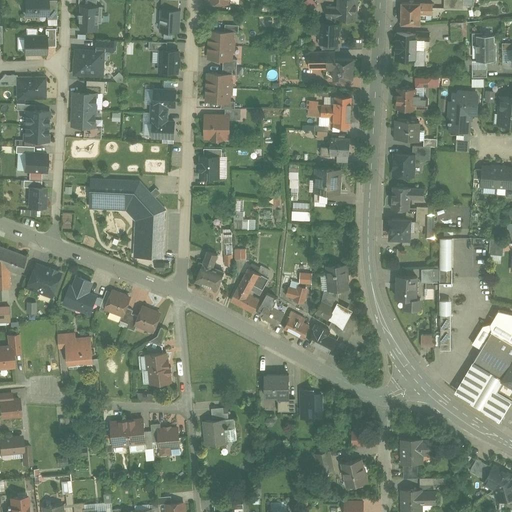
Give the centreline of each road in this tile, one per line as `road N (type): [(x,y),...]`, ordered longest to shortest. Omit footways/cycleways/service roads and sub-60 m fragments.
road 1 (secondary): [(422,384),(382,323),(372,284),(381,0)]
road 2 (residential): [(194,0),(179,295)]
road 3 (residential): [(179,295),(382,401)]
road 4 (residential): [(55,247),(63,66)]
road 5 (residential): [(44,393),(188,409)]
road 6 (residential): [(55,247),(179,295)]
